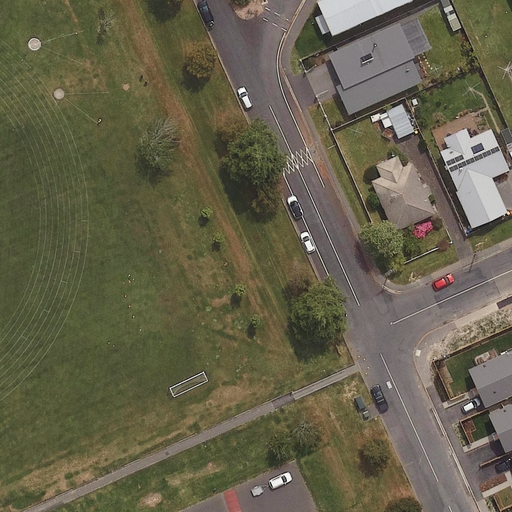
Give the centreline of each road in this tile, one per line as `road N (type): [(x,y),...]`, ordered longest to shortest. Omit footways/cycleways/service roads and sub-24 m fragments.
road 1 (residential): [(214,0),(371,333)]
road 2 (residential): [(371,333),(451,511)]
road 3 (residential): [(371,333),(511,271)]
